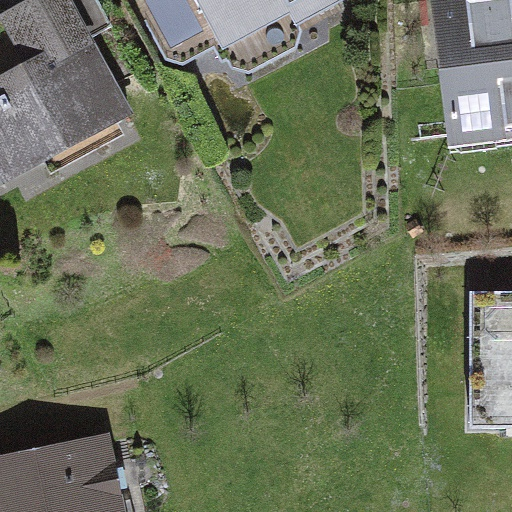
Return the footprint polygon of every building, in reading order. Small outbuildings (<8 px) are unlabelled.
[(0,90),(0,165),(18,196),(147,123),(77,0),(52,0),(11,24),(37,69),(0,90)] [(168,0),(227,74),(323,0),(168,0)] [(511,0),(449,0),(440,1),(460,144),(511,136),(511,0)] [(511,297),(481,297),(482,442),(511,442),(511,297)] [(136,511),(118,435),(0,462),(0,511),(136,511)]
